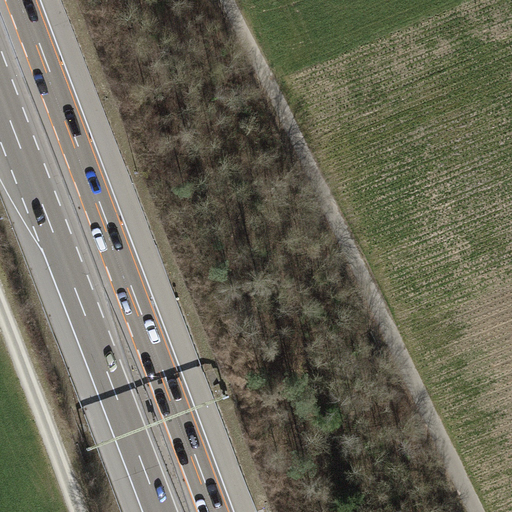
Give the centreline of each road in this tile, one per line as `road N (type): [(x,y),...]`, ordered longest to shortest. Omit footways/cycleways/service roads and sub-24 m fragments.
road 1 (track): [(475,511),(231,0)]
road 2 (motorway): [(219,511),(25,0)]
road 3 (motorway): [(0,112),(160,511)]
road 4 (track): [(73,511),(0,315)]
